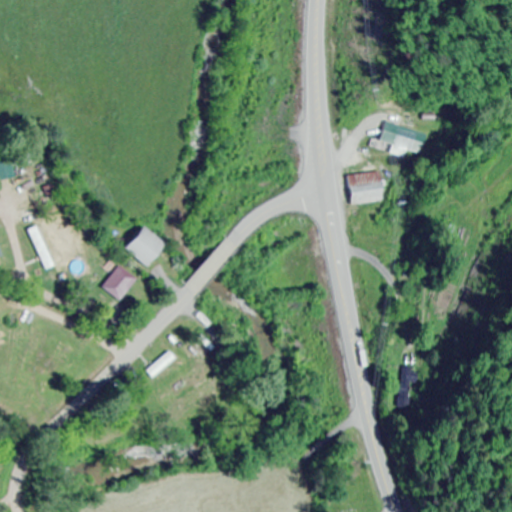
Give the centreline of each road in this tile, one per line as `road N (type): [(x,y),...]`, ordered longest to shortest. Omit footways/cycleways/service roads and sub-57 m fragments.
road 1 (secondary): [(396,511),(335,204),(334,0)]
road 2 (residential): [(117,364),(237,235),(331,154)]
road 3 (residential): [(18,511),(16,484),(28,457),(117,364)]
